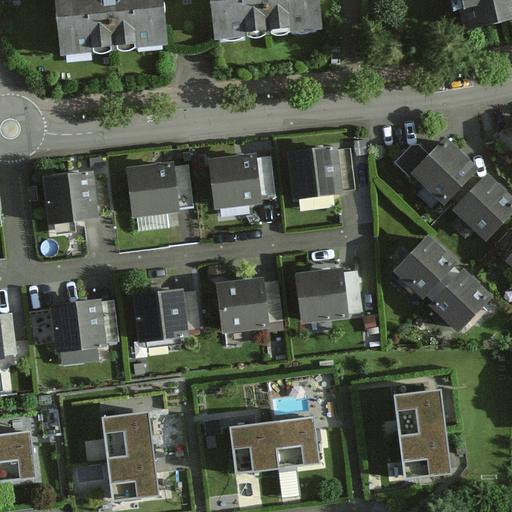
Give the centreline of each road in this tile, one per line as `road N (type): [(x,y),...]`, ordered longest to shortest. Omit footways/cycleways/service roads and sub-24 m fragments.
road 1 (residential): [(511,87),(372,113),(5,131)]
road 2 (residential): [(362,234),(23,276)]
road 3 (residential): [(5,131),(23,276)]
